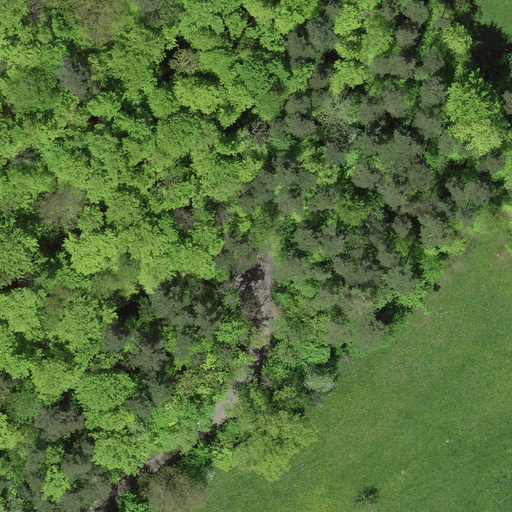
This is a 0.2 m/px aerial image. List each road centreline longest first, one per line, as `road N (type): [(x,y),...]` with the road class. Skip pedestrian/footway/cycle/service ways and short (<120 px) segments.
road 1 (unclassified): [(86,511),(240,389),(274,349),(290,308),(306,176),(340,106),(374,0)]
road 2 (track): [(290,308),(225,287),(102,309),(0,348)]
